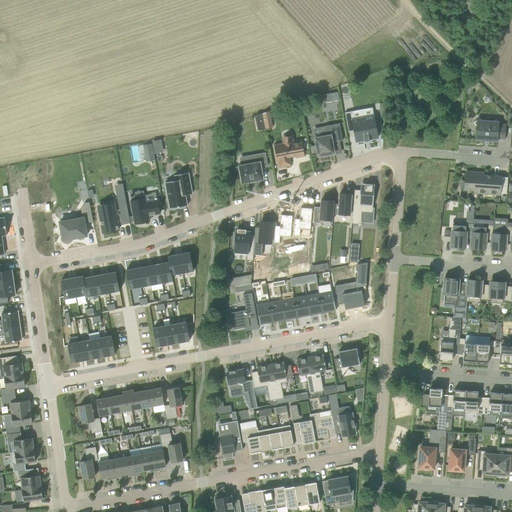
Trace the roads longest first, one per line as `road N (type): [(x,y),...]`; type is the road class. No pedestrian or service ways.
road 1 (residential): [(403,152),(150,242),(34,268)]
road 2 (residential): [(48,385),(390,323)]
road 3 (residential): [(379,449),(65,510)]
road 4 (residential): [(511,493),(377,483)]
road 5 (residential): [(48,385),(65,510)]
road 6 (residential): [(511,381),(386,372)]
